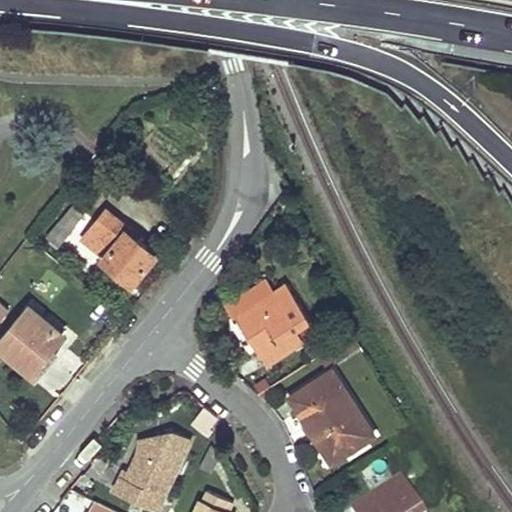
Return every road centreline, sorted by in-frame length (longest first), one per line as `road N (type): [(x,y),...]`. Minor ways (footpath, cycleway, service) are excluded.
road 1 (trunk): [(74,0),(237,21),(378,54),(429,80),(511,154)]
road 2 (residential): [(152,332),(209,261),(244,192),(241,95),(208,0)]
road 3 (residential): [(291,511),(264,428),(152,332)]
road 4 (residential): [(32,477),(152,332)]
road 5 (trunk): [(331,0),(511,27)]
